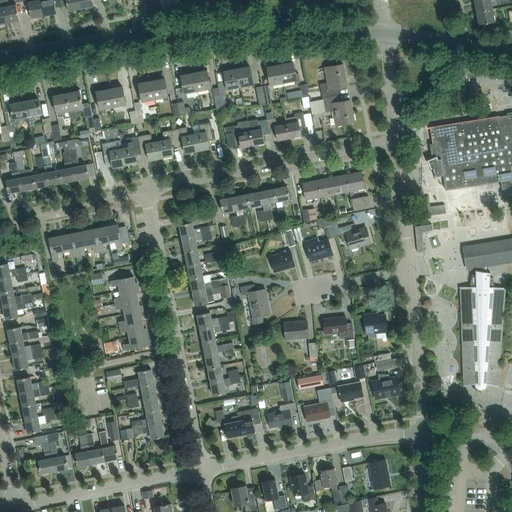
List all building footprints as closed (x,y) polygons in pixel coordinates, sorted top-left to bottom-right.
[(1,0),(2,0),(6,23),(19,21),(15,4),(8,6),(6,0),(1,0)] [(31,19),(43,16),(40,0),(35,0),(35,1),(27,2),(31,19)] [(40,0),(43,16),(56,14),(53,0),(40,0)] [(81,9),(79,0),(65,0),(68,11),(81,9)] [(79,0),(81,9),(93,6),(91,0),(79,0)] [(490,0),(476,0),(474,0),(476,12),(492,9),(490,0)] [(492,9),(476,12),(478,25),(494,22),(492,9)] [(292,63),(279,65),(283,83),(295,81),(296,84),(300,83),(298,73),(294,74),(292,63)] [(347,86),(343,64),(324,68),(327,83),(320,85),(322,98),(340,94),(338,88),(347,86)] [(283,83),(279,65),(267,67),(270,86),(283,83)] [(236,69),(239,87),(253,84),(250,66),(236,69)] [(224,71),(226,83),(223,83),(224,90),(227,89),(239,87),(236,69),(224,71)] [(206,70),(193,73),(196,91),(210,88),(210,86),(212,86),(211,82),(209,82),(206,70)] [(196,91),(193,73),(180,75),(184,93),(196,91)] [(164,78),(151,81),(154,99),(167,96),(164,78)] [(154,99),(151,81),(138,83),(140,95),(138,95),(139,100),(141,100),(142,101),(154,99)] [(267,85),(262,86),(265,105),(271,104),(267,85)] [(300,86),(302,98),(308,97),(306,85),(300,86)] [(122,86),(109,88),(113,106),(125,104),(122,86)] [(259,106),(265,105),(262,86),(256,87),(259,106)] [(113,106),(109,88),(96,91),(100,109),(113,106)] [(222,108),(220,96),(218,88),(212,90),(216,109),(222,108)] [(492,89),(493,106),(511,105),(511,90),(504,91),(503,89),(492,89)] [(95,127),(93,119),(92,113),(90,103),(83,105),(80,91),(67,93),(71,118),(71,120),(78,119),(77,114),(76,114),(76,111),(83,110),(87,129),(95,127)] [(64,119),(71,118),(67,93),(53,96),(58,118),(63,117),(64,119)] [(226,94),(220,96),(222,108),(228,107),(226,94)] [(340,94),(322,98),(325,112),(333,111),(335,126),(354,122),(350,100),(341,102),(340,94)] [(24,101),(27,118),(29,127),(35,126),(34,117),(41,116),(41,113),(39,99),(24,101)] [(12,110),(5,111),(8,126),(7,126),(8,130),(15,128),(21,119),(27,118),(24,101),(11,104),(12,110)] [(133,104),(135,111),(137,124),(144,122),(140,102),(133,104)] [(177,103),(179,116),(186,115),(183,102),(177,103)] [(129,112),(132,125),(137,124),(135,111),(129,112)] [(276,141),(289,138),(285,122),(276,124),(275,118),(274,118),(272,112),(264,113),(266,120),(268,134),(275,133),(276,141)] [(285,119),(285,122),(289,138),(300,136),(299,128),(305,127),(302,113),(294,115),(294,117),(285,119)] [(433,143),(429,144),(432,159),(432,160),(433,167),(433,168),(435,180),(436,180),(435,176),(438,176),(443,175),(445,190),(501,181),(502,189),(511,187),(511,114),(499,116),(430,127),(433,143)] [(52,131),(51,126),(50,117),(42,119),(45,133),(52,131)] [(247,121),(249,129),(252,146),(264,143),(263,135),(268,134),(266,120),(257,122),(256,119),(247,121)] [(230,127),(224,128),(225,134),(228,148),(236,147),(235,145),(239,144),(240,148),(252,146),(249,129),(247,121),(237,123),(238,126),(230,127)] [(194,135),(197,151),(209,149),(207,141),(213,139),(210,123),(198,125),(200,134),(194,135)] [(51,126),(52,131),(54,139),(61,138),(58,124),(51,126)] [(7,126),(0,127),(3,141),(10,140),(8,130),(7,126)] [(197,151),(194,135),(188,136),(186,128),(174,130),(177,147),(183,146),(184,154),(197,151)] [(89,130),(79,132),(81,139),(90,137),(89,130)] [(177,147),(174,130),(162,132),(164,140),(157,141),(161,158),(173,156),(171,148),(177,147)] [(161,158),(157,141),(151,143),(150,134),(138,137),(141,154),(147,153),(148,161),(161,158)] [(141,154),(138,137),(126,139),(127,148),(121,149),(125,165),(136,163),(135,155),(141,154)] [(76,150),(75,147),(73,140),(67,141),(69,152),(75,151),(76,150)] [(46,141),(40,143),(43,157),(49,156),(46,141)] [(125,165),(121,149),(116,150),(114,141),(102,144),(104,155),(109,154),(112,168),(125,165)] [(68,152),(74,181),(87,178),(85,165),(78,167),(77,161),(75,151),(68,152)] [(61,183),(74,181),(68,152),(64,153),(61,153),(65,169),(58,171),(61,183)] [(47,186),(61,183),(58,171),(52,172),(49,156),(43,157),(42,157),(44,167),(45,173),(47,186)] [(44,167),(42,157),(35,158),(37,168),(44,167)] [(22,161),(15,162),(21,191),(34,189),(32,176),(31,170),(24,171),(22,161)] [(12,180),(5,181),(8,194),(21,191),(15,162),(9,164),(12,180)] [(346,174),(349,191),(365,188),(361,171),(346,174)] [(32,176),(34,189),(47,186),(45,173),(32,176)] [(346,174),(332,177),(335,194),(349,191),(346,174)] [(332,177),(317,180),(320,197),(335,194),(332,177)] [(317,180),(303,183),(306,200),(320,197),(317,180)] [(273,189),(276,201),(279,218),(286,216),(284,206),(282,206),(281,200),(289,199),(287,186),(273,189)] [(276,201),(273,189),(260,191),(263,204),(264,210),(270,209),(268,203),(276,201)] [(260,191),(247,194),(249,206),(257,205),(258,211),(264,210),(263,204),(260,191)] [(241,208),(249,206),(247,194),(234,197),(236,209),(238,215),(237,215),(239,225),(246,224),(244,214),(242,214),(241,208)] [(351,199),(354,210),(370,207),(368,196),(351,199)] [(223,212),(236,209),(234,197),(220,199),(223,212)] [(423,197),(426,216),(445,213),(444,205),(430,206),(429,197),(423,197)] [(264,210),(266,220),(273,219),(270,209),(264,210)] [(202,212),(204,219),(214,217),(213,210),(202,212)] [(259,222),(266,220),(264,210),(258,211),(257,211),(259,222)] [(233,227),(239,225),(237,215),(231,216),(233,227)] [(336,237),(332,225),(329,218),(317,222),(320,229),(324,228),(327,239),(328,239),(336,237)] [(179,224),(182,238),(195,235),(200,234),(199,229),(194,230),(192,222),(179,224)] [(119,228),(118,225),(111,226),(111,224),(106,225),(109,243),(116,242),(117,248),(122,247),(122,243),(128,242),(129,242),(126,227),(125,227),(119,228)] [(350,224),(338,228),(342,240),(348,239),(351,250),(371,244),(365,227),(353,231),(350,224)] [(415,227),(417,252),(423,251),(421,232),(433,230),(432,224),(415,227)] [(95,229),(99,251),(105,250),(103,244),(109,243),(106,225),(99,226),(99,229),(95,229)] [(226,225),(220,226),(222,237),(228,236),(226,225)] [(200,234),(211,232),(209,226),(199,228),(199,229),(200,234)] [(295,236),(301,234),(299,227),(293,229),(295,236)] [(99,251),(95,229),(89,231),(88,228),(83,229),(86,247),(93,246),(94,252),(99,251)] [(86,247),(83,229),(78,230),(78,233),(72,234),(76,256),(81,255),(80,248),(86,247)] [(287,240),(293,238),(291,229),(284,231),(287,240)] [(211,232),(200,234),(202,241),(212,239),(211,232)] [(76,256),(72,234),(65,236),(65,233),(60,234),(63,252),(70,251),(72,257),(76,256)] [(57,253),(63,252),(60,234),(55,235),(55,238),(49,239),(53,261),(59,260),(57,253)] [(182,238),(184,251),(197,249),(196,241),(202,240),(200,234),(195,235),(182,238)] [(327,239),(318,241),(317,238),(304,242),(305,245),(309,259),(310,262),(327,257),(333,255),(328,239),(327,239)] [(506,288),(489,286),(489,273),(490,273),(486,272),(485,266),(511,261),(511,238),(464,247),(467,265),(476,264),(477,270),(475,270),(477,286),(459,287),(459,288),(461,288),(464,386),(463,386),(475,384),(475,385),(476,386),(476,387),(477,388),(478,388),(479,389),(480,389),(481,389),(482,389),(483,389),(484,388),(485,388),(485,387),(486,386),(486,385),(486,384),(498,387),(498,386),(497,386),(504,288),(506,288)] [(197,249),(184,251),(187,264),(200,262),(199,257),(197,249)] [(295,266),(290,250),(270,256),(274,272),(295,266)] [(206,261),(216,259),(215,253),(205,254),(205,256),(206,261)] [(129,263),(128,256),(112,259),(114,266),(129,263)] [(216,259),(206,261),(207,268),(217,266),(216,259)] [(190,278),(203,275),(200,262),(187,264),(190,278)] [(8,263),(0,264),(0,278),(11,276),(16,275),(27,273),(26,267),(9,270),(8,263)] [(76,273),(74,265),(67,266),(68,275),(76,273)] [(234,267),(230,270),(235,275),(239,272),(234,267)] [(59,276),(58,269),(51,270),(52,277),(59,276)] [(91,274),(92,284),(104,282),(102,272),(91,274)] [(27,274),(27,273),(16,275),(18,281),(28,279),(27,274)] [(190,278),(192,291),(228,284),(227,277),(210,281),(210,282),(204,283),(203,275),(190,278)] [(11,276),(0,278),(0,288),(1,292),(13,290),(11,276)] [(121,291),(138,288),(137,283),(135,283),(134,276),(112,281),(113,286),(120,285),(121,291)] [(208,302),(206,295),(212,294),(222,292),(223,298),(231,296),(228,284),(192,291),(195,305),(208,302)] [(261,315),(270,313),(265,289),(256,291),(254,284),(240,287),(242,295),(248,294),(253,316),(252,316),(253,323),(262,321),(261,315)] [(115,299),(116,304),(138,300),(137,293),(139,292),(138,288),(121,291),(122,298),(115,299)] [(13,290),(1,292),(3,305),(16,303),(32,300),(38,299),(36,294),(31,295),(31,293),(21,295),(15,296),(13,290)] [(23,309),(23,308),(33,306),(32,300),(16,303),(3,305),(6,319),(19,316),(17,310),(23,309)] [(124,308),(125,314),(143,311),(142,306),(140,306),(138,300),(116,304),(117,310),(124,308)] [(47,315),(46,309),(34,311),(35,317),(47,315)] [(120,322),(121,327),(143,323),(141,317),(144,316),(143,311),(125,314),(126,321),(120,322)] [(218,325),(228,323),(235,321),(233,311),(227,312),(227,316),(217,318),(211,319),(210,312),(197,315),(200,328),(218,325)] [(377,333),(387,332),(385,315),(372,316),(371,314),(364,314),(365,333),(368,333),(369,338),(377,337),(377,333)] [(345,323),(345,316),(323,319),(325,333),(339,331),(340,338),(353,337),(352,322),(345,323)] [(308,337),(307,320),(284,323),(286,339),(308,337)] [(129,331),(130,337),(148,334),(147,328),(144,329),(143,323),(121,327),(122,332),(129,331)] [(219,331),(220,332),(230,330),(228,323),(218,325),(200,328),(202,342),(215,339),(214,332),(219,331)] [(11,342),(24,339),(24,340),(40,337),(38,330),(22,333),(21,326),(8,329),(11,342)] [(110,339),(108,330),(100,332),(102,340),(110,339)] [(131,343),(124,345),(125,350),(147,346),(150,345),(149,339),(148,334),(130,337),(131,343)] [(41,343),(31,345),(25,346),(24,340),(24,339),(11,342),(13,355),(42,349),(41,343)] [(205,355),(218,352),(234,349),(233,343),(223,345),(217,346),(215,339),(202,342),(205,355)] [(355,347),(354,339),(345,340),(346,348),(355,347)] [(111,342),(104,343),(106,354),(113,353),(111,342)] [(28,359),(44,356),(42,349),(13,355),(16,369),(29,366),(28,359)] [(234,349),(218,352),(205,355),(207,368),(220,365),(219,358),(225,357),(225,358),(235,357),(234,349)] [(374,359),(372,352),(364,354),(366,361),(374,359)] [(374,356),(376,362),(392,359),(391,353),(374,356)] [(395,358),(386,360),(387,369),(397,367),(395,358)] [(210,381),(223,379),(220,365),(207,368),(210,381)] [(354,366),(356,379),(366,377),(363,365),(354,366)] [(121,369),(107,372),(108,379),(122,376),(121,369)] [(142,385),(154,383),(152,369),(139,372),(140,378),(134,379),(134,380),(124,382),(126,388),(142,385)] [(229,378),(239,376),(238,369),(228,371),(229,378)] [(297,377),(298,389),(323,386),(322,374),(297,377)] [(388,376),(379,375),(379,376),(379,380),(372,382),(375,395),(375,399),(385,397),(401,394),(400,385),(398,385),(396,377),(388,379),(388,376)] [(49,380),(32,383),(31,376),(18,379),(21,392),(33,390),(39,389),(50,387),(49,380)] [(239,376),(229,378),(223,379),(210,381),(213,395),(226,392),(224,386),(241,383),(239,376)] [(290,382),(280,383),(283,401),(293,399),(290,382)] [(154,383),(142,385),(144,399),(157,396),(154,383)] [(363,396),(361,383),(338,387),(341,402),(350,400),(349,398),(363,396)] [(51,394),(50,387),(39,389),(41,396),(51,394)] [(330,388),(317,390),(320,404),(327,402),(328,407),(334,406),(330,388)] [(21,392),(23,406),(36,403),(35,397),(41,396),(39,389),(33,390),(21,392)] [(127,396),(128,402),(139,400),(137,393),(127,396)] [(126,402),(125,395),(112,398),(113,404),(126,402)] [(157,396),(144,399),(147,412),(160,409),(157,396)] [(139,400),(128,402),(130,408),(140,406),(139,400)] [(304,407),(307,422),(330,417),(328,407),(327,402),(320,404),(304,407)] [(36,403),(23,406),(26,419),(39,416),(38,416),(36,403)] [(279,406),(280,412),(268,414),(270,427),(280,426),(281,427),(292,425),(290,414),(296,413),(294,403),(279,406)] [(45,415),(55,413),(54,407),(43,409),(45,415)] [(148,418),(142,419),(132,422),(133,428),(133,429),(163,423),(160,409),(147,412),(148,418)] [(237,412),(237,416),(238,415),(241,434),(255,432),(253,424),(260,423),(257,409),(237,412)] [(225,422),(223,410),(215,411),(217,423),(225,422)] [(56,420),(55,413),(45,415),(46,422),(56,420)] [(45,415),(38,416),(39,416),(26,419),(29,433),(41,430),(40,423),(46,422),(45,415)] [(238,415),(237,416),(232,417),(233,422),(225,423),(227,437),(241,434),(238,415)] [(48,425),(50,431),(66,427),(64,420),(48,425)] [(111,440),(119,438),(116,421),(108,422),(111,440)] [(133,428),(126,429),(128,439),(135,438),(134,435),(151,431),(152,439),(165,436),(163,423),(133,429),(133,428)] [(109,447),(106,430),(99,432),(102,448),(105,460),(118,458),(116,445),(109,447)] [(55,433),(47,435),(49,442),(54,470),(68,468),(66,455),(58,456),(57,451),(58,450),(56,440),(55,433)] [(86,434),(88,444),(89,450),(92,463),(105,460),(102,448),(95,449),(94,443),(92,433),(86,434)] [(81,446),(82,452),(76,453),(78,465),(92,463),(89,450),(88,444),(86,434),(80,435),(82,446),(81,446)] [(47,435),(34,437),(35,445),(42,444),(42,443),(49,442),(47,435)] [(42,443),(42,444),(44,453),(45,453),(46,459),(38,461),(40,473),(54,470),(49,442),(42,443)] [(374,489),(390,485),(385,459),(369,463),(374,489)] [(350,466),(342,468),(345,481),(352,480),(350,466)] [(314,480),(316,490),(324,489),(324,485),(331,484),(331,485),(333,491),(338,490),(337,484),(334,468),(320,471),(322,479),(314,480)] [(307,486),(304,474),(290,476),(294,494),(302,493),(303,501),(315,499),(312,485),(307,486)] [(278,496),(275,479),(262,482),(265,499),(273,498),(275,509),(286,507),(284,495),(278,496)] [(248,498),(245,485),(231,488),(234,505),(244,503),(246,511),(256,509),(253,497),(248,498)] [(346,486),(339,487),(342,503),(348,502),(346,486)] [(387,511),(385,502),(378,504),(376,497),(349,502),(349,503),(351,511),(350,511),(363,511),(362,507),(370,506),(371,511),(387,511)] [(173,511),(171,503),(155,507),(155,511),(173,511)]
